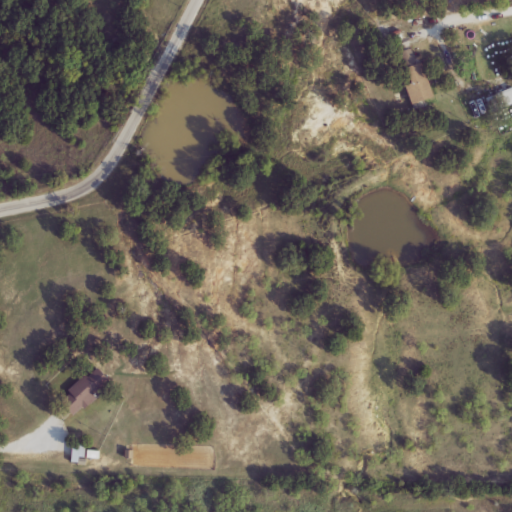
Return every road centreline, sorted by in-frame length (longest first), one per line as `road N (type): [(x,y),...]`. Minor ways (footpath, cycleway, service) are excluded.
road 1 (residential): [(136,120),(78,196),(0,211)]
road 2 (residential): [(136,120),(196,0)]
